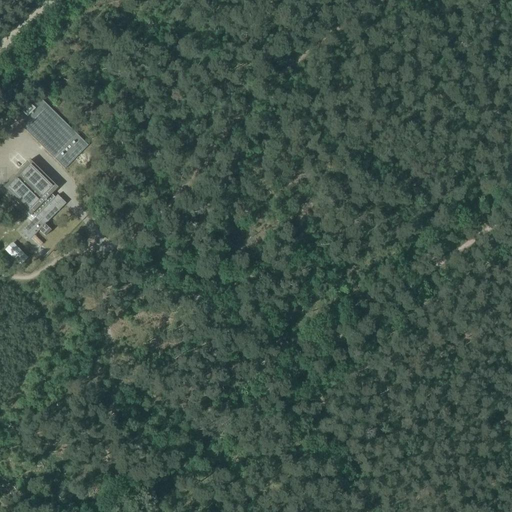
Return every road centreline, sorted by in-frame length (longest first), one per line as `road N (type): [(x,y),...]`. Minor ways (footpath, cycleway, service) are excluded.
road 1 (unknown): [(107,244),(109,326),(123,353),(125,414),(100,464),(100,511)]
road 2 (track): [(511,207),(311,356)]
